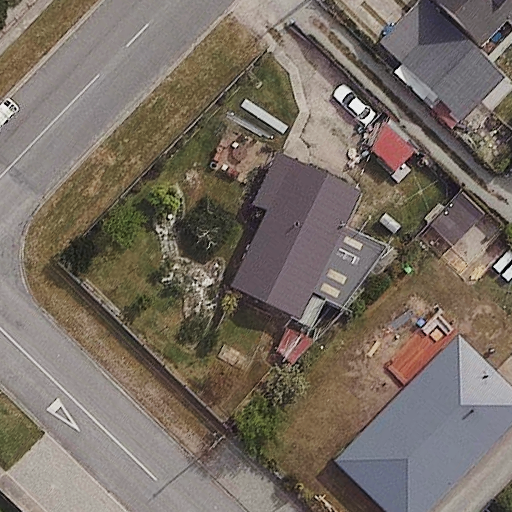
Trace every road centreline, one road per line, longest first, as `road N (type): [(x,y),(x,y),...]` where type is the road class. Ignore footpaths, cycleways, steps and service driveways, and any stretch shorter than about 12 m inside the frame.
road 1 (residential): [(0,325),(193,511)]
road 2 (residential): [(0,178),(176,0)]
